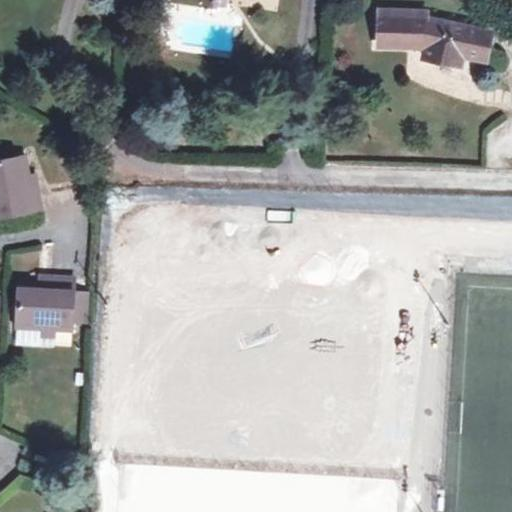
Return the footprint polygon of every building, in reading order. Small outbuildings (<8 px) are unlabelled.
[(425,13),(380,11),(379,39),(423,41),(422,47),(425,48),(424,57),(461,65),(462,55),(485,60),(491,32),(425,18),(425,13)] [(0,216),(41,208),(37,183),(29,184),(27,174),(24,154),(0,159),(0,216)] [(35,173),(27,174),(29,184),(37,183),(35,173)] [(48,284),(49,277),(38,276),(38,284),(48,284)] [(17,327),(25,328),(49,328),(72,329),(74,291),(74,278),(49,277),(48,284),(38,284),(20,283),(17,327)] [(74,291),(72,329),(86,330),(88,291),(74,291)] [(49,328),(25,328),(25,335),(48,336),(49,328)]
